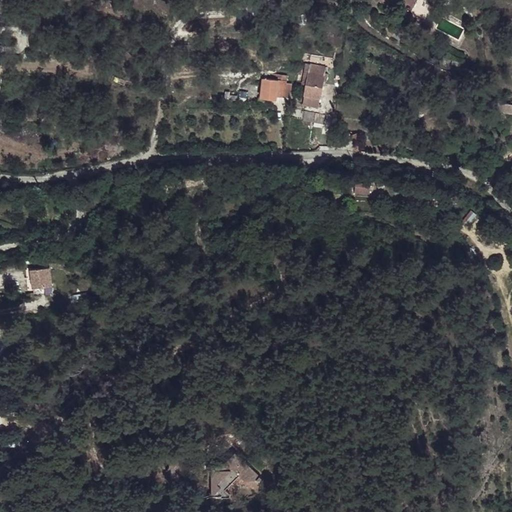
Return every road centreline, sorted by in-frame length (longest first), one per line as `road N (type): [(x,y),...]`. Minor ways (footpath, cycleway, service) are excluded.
road 1 (residential): [(0,173),(49,176),(164,158),(341,159),(448,176),(511,208)]
road 2 (unknown): [(259,0),(228,15),(184,18),(172,34),(152,160)]
road 3 (unknown): [(0,249),(76,231),(75,171)]
